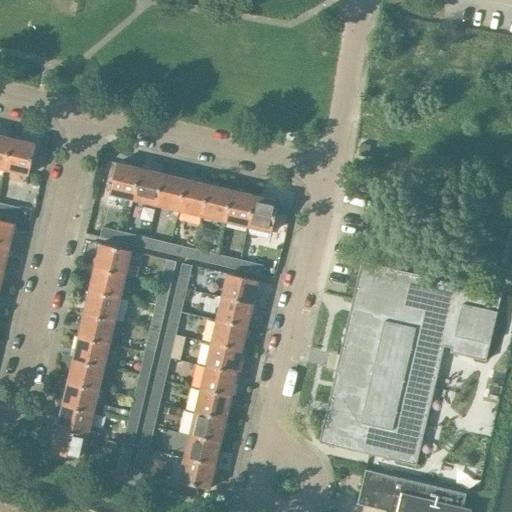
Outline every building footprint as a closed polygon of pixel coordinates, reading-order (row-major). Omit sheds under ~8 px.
[(0,168),(4,169),(12,138),(0,135),(0,168)] [(36,144),(12,138),(4,169),(28,175),(36,144)] [(134,199),(141,169),(118,164),(111,194),(134,199)] [(158,205),(165,175),(141,169),(134,199),(158,205)] [(180,210),(187,180),(165,175),(158,205),(180,210)] [(202,215),(209,185),(187,180),(180,210),(202,215)] [(225,221),(233,191),(209,185),(202,215),(225,221)] [(249,227),(256,196),(233,191),(225,221),(249,227)] [(280,202),(256,196),(249,227),(272,232),(280,202)] [(21,208),(0,202),(0,213),(18,218),(21,208)] [(15,223),(0,219),(0,243),(10,246),(15,223)] [(124,243),(127,233),(102,227),(100,237),(124,243)] [(150,249),(152,239),(127,233),(124,243),(150,249)] [(176,244),(152,239),(150,249),(174,254),(176,244)] [(0,270),(4,271),(10,246),(0,243),(0,270)] [(127,274),(132,251),(101,244),(96,267),(127,274)] [(195,259),(197,249),(176,244),(174,254),(195,259)] [(218,265),(220,255),(197,249),(195,259),(218,265)] [(241,270),(243,260),(220,255),(218,265),(241,270)] [(171,283),(176,262),(166,259),(160,284),(165,285),(166,282),(171,283)] [(265,265),(243,260),(241,270),(263,275),(265,265)] [(361,261),(319,442),(416,465),(429,408),(444,347),(444,346),(451,347),(450,352),(486,361),(495,322),(501,294),(361,261)] [(191,265),(181,263),(176,286),(186,288),(191,265)] [(121,298),(127,274),(96,267),(90,290),(121,298)] [(252,307),(258,281),(229,274),(223,300),(252,307)] [(165,307),(171,283),(166,282),(165,285),(160,284),(155,305),(165,307)] [(181,311),(186,288),(176,286),(171,309),(181,311)] [(116,321),(121,298),(90,290),(85,313),(116,321)] [(246,330),(252,307),(223,300),(217,324),(246,330)] [(160,329),(165,307),(155,305),(150,330),(155,331),(155,328),(160,329)] [(176,334),(181,311),(171,309),(165,332),(176,334)] [(110,343),(116,321),(85,313),(80,336),(110,343)] [(241,353),(246,330),(217,324),(212,347),(241,353)] [(155,353),(160,329),(155,328),(155,331),(150,330),(145,351),(155,353)] [(170,357),(176,334),(165,332),(160,355),(170,357)] [(110,343),(80,336),(74,359),(105,367),(110,343)] [(236,377),(241,353),(212,347),(206,370),(236,377)] [(149,376),(155,353),(145,351),(139,377),(144,378),(144,375),(149,376)] [(165,380),(170,357),(160,355),(155,378),(165,380)] [(99,391),(105,367),(74,359),(68,384),(99,391)] [(230,399),(236,377),(206,370),(201,393),(230,399)] [(144,398),(149,376),(144,375),(144,378),(139,377),(134,396),(144,398)] [(159,407),(165,380),(155,378),(150,401),(155,402),(154,406),(159,407)] [(94,413),(99,391),(68,384),(63,406),(94,413)] [(225,420),(230,399),(201,393),(196,414),(225,420)] [(138,423),(144,398),(134,396),(128,421),(138,423)] [(154,428),(159,407),(154,406),(155,402),(150,401),(144,426),(154,428)] [(89,436),(94,413),(63,406),(58,428),(89,436)] [(220,443),(225,420),(196,414),(191,437),(220,443)] [(133,446),(138,423),(128,421),(123,444),(133,446)] [(148,453),(154,428),(144,426),(139,447),(144,448),(144,452),(148,453)] [(83,459),(89,436),(58,428),(52,452),(83,459)] [(215,465),(220,443),(191,437),(186,458),(215,465)] [(128,469),(133,446),(123,444),(118,467),(128,469)] [(144,473),(148,453),(144,452),(144,448),(139,447),(134,470),(144,473)] [(209,489),(215,465),(186,458),(180,482),(209,489)]
